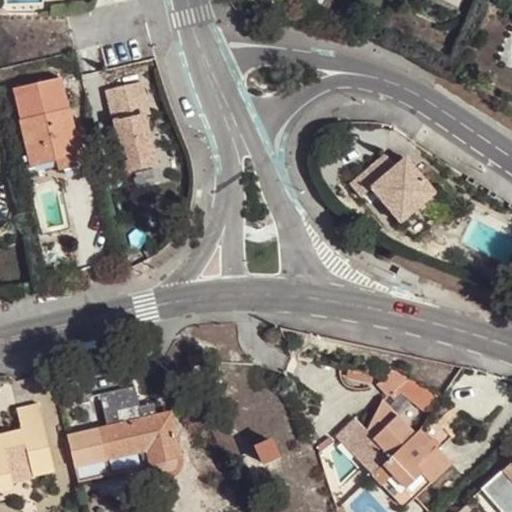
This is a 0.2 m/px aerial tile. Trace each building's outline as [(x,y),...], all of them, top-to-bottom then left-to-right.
[(0,13),(8,13),(0,5),(0,13)] [(68,108),(61,77),(15,88),(22,119),(21,120),(31,166),(58,160),(60,170),(83,165),(70,108),(68,108)] [(142,81),(110,89),(114,104),(109,105),(113,122),(115,121),(127,172),(156,165),(144,114),(149,113),(142,81)] [(109,105),(114,104),(110,89),(105,90),(109,105)] [(385,153),(349,183),(360,196),(371,187),(400,222),(435,193),(406,158),(396,166),(385,153)] [(182,231),(191,234),(199,214),(190,210),(182,231)] [(211,361),(208,351),(188,355),(190,366),(211,361)] [(348,370),(346,378),(371,383),(372,375),(348,370)] [(397,389),(409,378),(392,370),(377,383),(388,396),(397,389)] [(409,378),(397,389),(423,412),(436,394),(409,378)] [(87,380),(55,388),(60,404),(91,396),(87,380)] [(66,437),(74,469),(140,454),(139,448),(146,446),(148,452),(151,466),(154,471),(157,474),(162,476),(167,477),(173,475),(176,472),(179,467),(180,463),(169,413),(155,416),(142,419),(138,406),(134,385),(98,393),(106,428),(66,437)] [(354,456),(372,475),(414,434),(383,399),(367,431),(373,439),(354,456)] [(1,434),(0,434),(0,488),(13,485),(12,480),(34,475),(34,473),(54,468),(38,402),(16,408),(21,429),(22,434),(2,439),(1,434)] [(152,402),(138,406),(142,419),(155,416),(152,402)] [(454,435),(435,414),(419,429),(438,450),(454,435)] [(21,429),(1,434),(2,439),(22,434),(21,429)] [(419,429),(414,434),(372,475),(382,486),(393,476),(403,487),(420,472),(430,483),(451,464),(438,450),(419,429)] [(271,435),(256,442),(264,459),(278,452),(271,435)] [(511,511),(511,461),(502,470),(511,480),(511,511)] [(393,476),(382,486),(403,509),(430,483),(420,472),(403,487),(393,476)]
